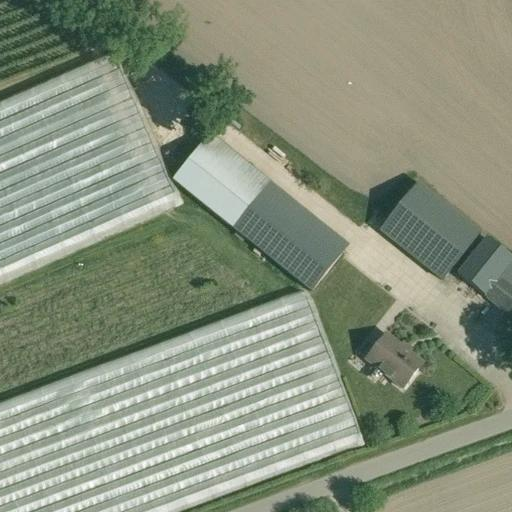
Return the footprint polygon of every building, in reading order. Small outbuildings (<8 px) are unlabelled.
[(203,143),(172,182),(233,230),(264,192),(203,143)] [(379,231),(442,281),(480,234),(417,184),(379,231)] [(233,230),(313,293),(343,255),(264,192),(233,230)] [(457,275),(488,301),(511,320),(511,259),(486,239),(457,275)] [(367,360),(403,389),(422,364),(409,353),(387,336),(367,360)]
